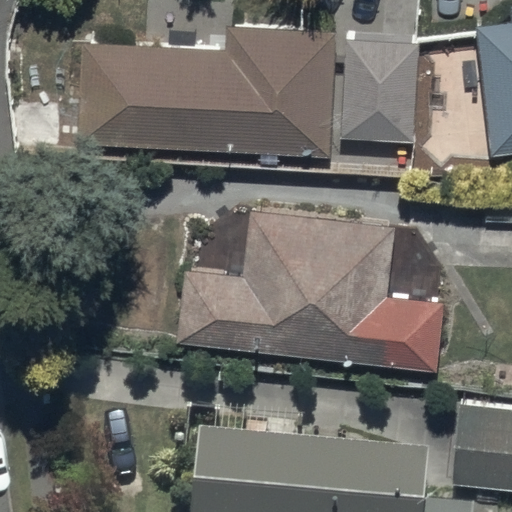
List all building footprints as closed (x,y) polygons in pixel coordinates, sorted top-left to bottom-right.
[(511,0),(509,0),(511,8),(473,13),(488,143),(511,140),(511,0)] [(226,34),(78,29),(75,131),(329,139),(333,17),(226,13),(226,34)] [(415,29),(344,27),(341,126),(368,127),(367,155),(411,156),(415,29)] [(394,226),(250,213),(244,277),(186,271),(179,347),(437,372),(444,304),(387,299),(394,226)] [(511,409),(464,404),(454,484),(511,490),(511,409)] [(428,442),(199,425),(192,511),(469,511),(471,500),(424,497),(428,442)]
